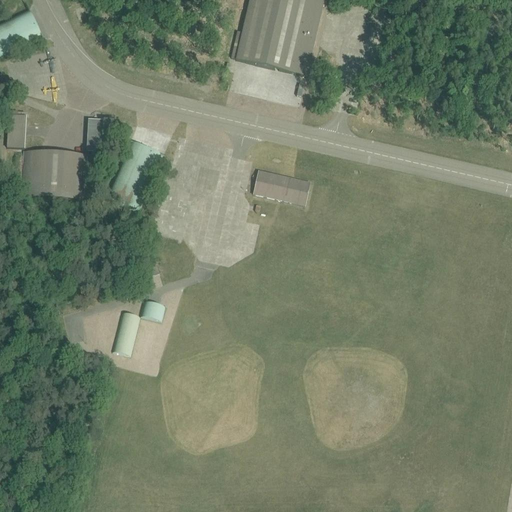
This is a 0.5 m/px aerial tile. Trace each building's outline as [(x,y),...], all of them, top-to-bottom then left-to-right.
[(250,0),(235,65),(305,81),(324,0),(250,0)] [(0,24),(0,57),(42,38),(36,25),(29,11),(0,24)] [(7,149),(25,150),(26,118),(9,117),(7,149)] [(114,139),(115,123),(88,122),(86,154),(104,155),(105,139),(114,139)] [(130,144),(106,199),(139,213),(163,158),(130,144)] [(22,198),(84,201),(86,155),(85,155),(85,156),(57,154),(24,153),(22,198)] [(259,173),(253,196),(305,208),(310,185),(259,173)] [(150,271),(152,278),(159,275),(157,269),(150,271)] [(141,315),(140,319),(161,324),(165,309),(144,304),(143,307),(140,307),(139,310),(142,311),(142,312),(140,311),(139,314),(141,315)] [(140,319),(140,320),(122,315),(112,354),(131,358),(140,319)]
